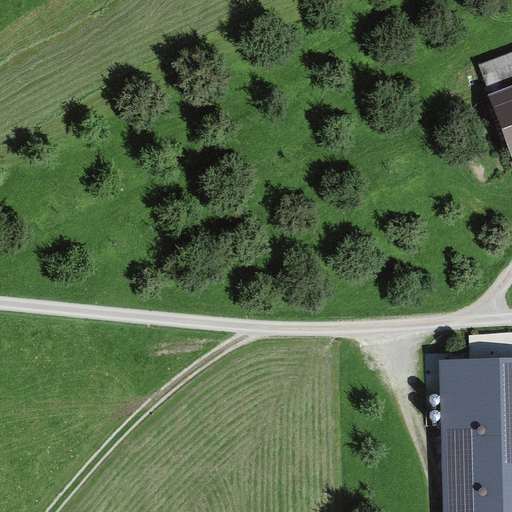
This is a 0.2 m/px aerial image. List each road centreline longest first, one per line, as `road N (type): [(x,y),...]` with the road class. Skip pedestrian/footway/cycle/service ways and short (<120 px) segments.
road 1 (track): [(511,321),(292,331),(0,305)]
road 2 (track): [(55,511),(143,407),(192,370),(292,331)]
